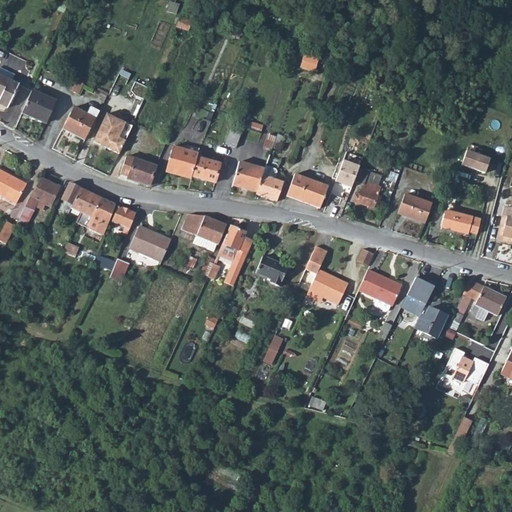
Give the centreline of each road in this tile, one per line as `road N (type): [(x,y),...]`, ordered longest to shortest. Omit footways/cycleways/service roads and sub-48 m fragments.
road 1 (track): [(0,319),(162,380),(511,473)]
road 2 (residential): [(0,133),(113,187),(298,215),(511,272)]
